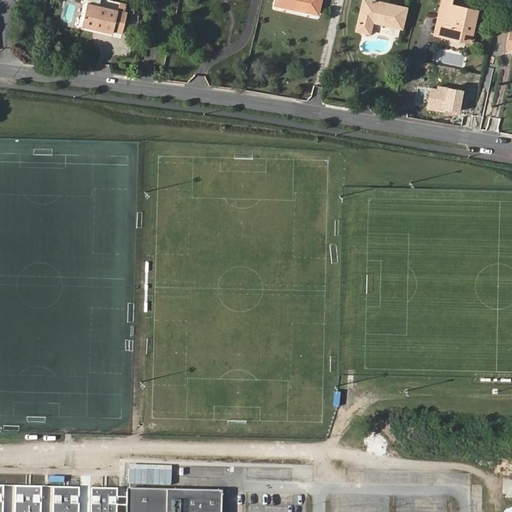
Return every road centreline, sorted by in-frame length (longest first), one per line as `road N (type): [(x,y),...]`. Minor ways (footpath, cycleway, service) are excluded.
road 1 (tertiary): [(0,70),(511,144)]
road 2 (track): [(0,459),(252,450),(300,455),(316,469)]
road 3 (unknown): [(327,484),(328,452),(460,462),(470,487)]
road 4 (unknown): [(470,487),(327,484)]
